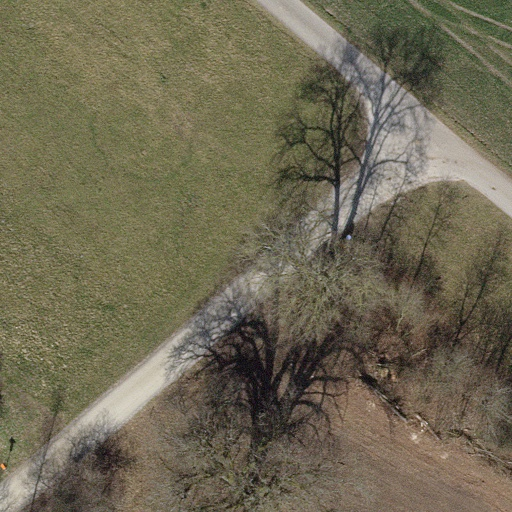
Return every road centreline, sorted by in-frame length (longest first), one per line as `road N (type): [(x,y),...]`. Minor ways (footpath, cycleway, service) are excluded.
road 1 (track): [(0,498),(420,128)]
road 2 (track): [(270,0),(420,128)]
